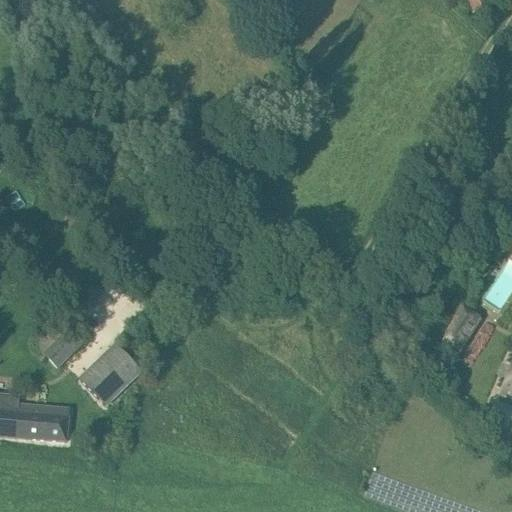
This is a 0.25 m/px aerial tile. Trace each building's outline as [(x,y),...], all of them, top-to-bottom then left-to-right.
[(490,8),(486,0),(464,0),(472,16),(490,8)] [(481,323),(456,307),(435,341),(460,357),(481,323)] [(78,352),(63,337),(43,356),(58,371),(78,352)] [(142,373),(117,347),(81,381),(107,407),(142,373)] [(511,351),(507,350),(491,392),(511,399),(511,406),(511,408),(495,402),(485,427),(486,427),(487,427),(504,434),(504,435),(510,437),(510,436),(511,436),(511,351)] [(19,398),(0,396),(0,437),(50,441),(52,411),(18,409),(19,398)]
